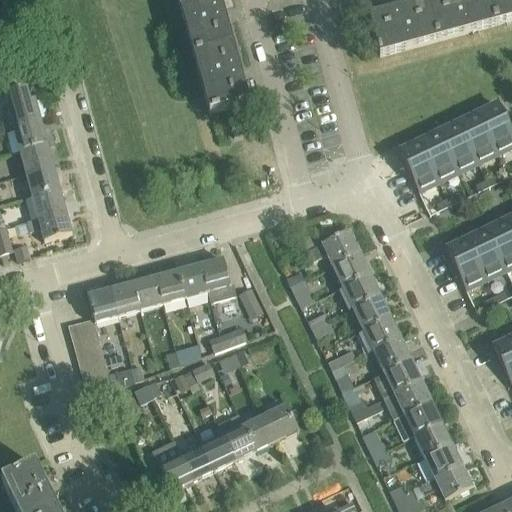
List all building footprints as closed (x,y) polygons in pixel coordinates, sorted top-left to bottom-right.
[(219,0),(185,0),(177,2),(193,60),(233,50),(219,0)] [(489,0),(444,0),(428,5),(439,44),(497,28),(489,0)] [(511,0),(489,0),(497,28),(511,24),(511,0)] [(439,44),(428,5),(369,21),(380,61),(439,44)] [(233,50),(193,60),(209,119),(249,108),(233,50)] [(7,112),(14,135),(41,127),(35,104),(31,105),(28,93),(5,100),(8,112),(7,112)] [(511,137),(499,110),(479,120),(497,158),(511,150),(511,137)] [(479,120),(459,129),(477,167),(497,158),(479,120)] [(41,127),(14,135),(20,157),(47,150),(41,127)] [(459,129),(440,139),(458,177),(477,167),(459,129)] [(440,139),(420,148),(438,186),(458,177),(440,139)] [(420,148),(400,158),(418,196),(438,186),(420,148)] [(47,150),(20,157),(26,180),(54,172),(47,150)] [(54,172),(26,180),(32,202),(60,195),(54,172)] [(497,180),(486,185),(489,192),(500,187),(497,180)] [(486,185),(475,190),(478,198),(489,192),(486,185)] [(60,195),(32,202),(38,224),(66,217),(60,195)] [(458,199),(447,204),(450,211),(461,206),(458,199)] [(447,204),(436,209),(439,216),(450,211),(447,204)] [(66,217),(38,224),(27,227),(30,238),(41,235),(44,247),(72,240),(66,217)] [(511,239),(506,227),(487,237),(505,274),(511,271),(511,239)] [(327,232),(301,245),(312,268),(326,261),(332,273),(361,259),(350,237),(333,245),(327,232)] [(5,233),(0,234),(0,258),(12,256),(5,233)] [(487,237),(467,246),(485,284),(505,274),(487,237)] [(467,246),(447,256),(465,294),(485,284),(467,246)] [(26,251),(14,254),(17,266),(30,263),(26,251)] [(361,259),(332,273),(342,294),(371,280),(361,259)] [(200,271),(207,299),(210,310),(237,303),(233,291),(230,292),(223,265),(200,271)] [(200,271),(178,277),(185,305),(207,299),(200,271)] [(185,305),(178,277),(155,283),(163,311),(185,305)] [(300,278),(287,285),(290,293),(304,286),(300,278)] [(371,280),(342,294),(352,315),(381,301),(371,280)] [(155,283),(133,289),(140,317),(163,311),(155,283)] [(304,286),(290,293),(294,301),(308,294),(304,286)] [(133,289),(110,295),(118,323),(140,317),(133,289)] [(118,323),(110,295),(87,301),(95,329),(118,323)] [(251,296),(240,302),(251,324),(262,318),(251,296)] [(505,296),(494,302),(497,309),(508,303),(505,296)] [(381,301),(352,315),(363,336),(391,323),(381,301)] [(494,302),(483,307),(486,314),(497,309),(494,302)] [(321,321),(307,327),(311,335),(325,328),(321,321)] [(391,323),(363,336),(373,358),(402,344),(391,323)] [(68,332),(71,344),(96,337),(93,325),(68,332)] [(325,328),(311,335),(315,343),(329,336),(325,328)] [(96,337),(71,344),(75,355),(100,349),(96,337)] [(228,340),(219,342),(223,354),(231,352),(228,340)] [(211,344),(214,357),(223,354),(219,342),(211,344)] [(402,344),(373,358),(383,379),(412,365),(402,344)] [(511,344),(493,354),(511,392),(511,391),(511,344)] [(100,349),(75,355),(78,367),(103,360),(100,349)] [(184,356),(176,358),(179,371),(187,368),(184,356)] [(243,357),(235,360),(240,372),(248,368),(243,357)] [(167,360),(171,373),(179,371),(176,358),(167,360)] [(120,359),(105,363),(107,371),(122,366),(120,359)] [(103,360),(78,367),(81,379),(106,372),(103,360)] [(235,360),(227,364),(233,375),(240,372),(235,360)] [(342,363),(328,369),(332,377),(346,371),(342,363)] [(412,365),(383,379),(393,400),(422,386),(412,365)] [(346,371),(332,377),(336,385),(349,378),(346,371)] [(106,372),(81,379),(84,390),(109,384),(106,372)] [(140,372),(132,374),(135,387),(143,385),(140,372)] [(199,372),(191,376),(197,388),(205,384),(199,372)] [(123,377),(127,389),(135,387),(132,374),(123,377)] [(191,376),(184,380),(189,392),(197,388),(191,376)] [(182,381),(175,384),(181,397),(188,393),(182,381)] [(109,384),(84,390),(87,402),(112,395),(109,384)] [(422,386),(393,400),(404,421),(432,408),(422,386)] [(155,389),(148,392),(153,404),(161,400),(155,389)] [(148,392),(134,399),(139,411),(153,404),(148,392)] [(134,402),(117,411),(123,424),(140,416),(134,402)] [(362,405),(349,412),(352,420),(366,413),(362,405)] [(404,421),(394,426),(404,447),(414,443),(442,429),(432,408),(404,421)] [(286,411),(264,421),(277,447),(299,437),(286,411)] [(366,413),(352,420),(356,428),(370,421),(366,413)] [(238,421),(218,431),(223,441),(235,467),(256,457),(244,431),(238,421)] [(264,421),(244,431),(256,457),(277,447),(264,421)] [(442,429),(414,443),(424,464),(453,450),(442,429)] [(223,441),(202,451),(214,477),(235,467),(223,441)] [(383,448),(369,455),(373,462),(386,456),(383,448)] [(453,450),(424,464),(434,485),(463,472),(453,450)] [(202,451),(181,461),(193,487),(214,477),(202,451)] [(386,456),(373,462),(377,470),(390,464),(386,456)] [(193,487),(181,461),(159,472),(172,498),(193,487)] [(1,485),(14,511),(56,511),(36,469),(1,485)] [(434,485),(424,490),(429,500),(439,495),(445,507),(473,493),(463,472),(434,485)] [(390,497),(393,505),(407,498),(403,491),(390,497)] [(407,498),(393,505),(396,511),(422,511),(415,494),(407,498)]
